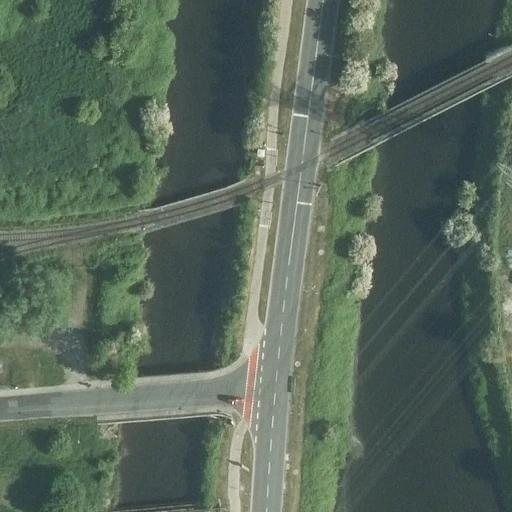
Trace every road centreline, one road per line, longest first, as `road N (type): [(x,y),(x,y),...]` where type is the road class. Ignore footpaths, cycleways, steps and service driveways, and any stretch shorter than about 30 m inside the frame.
road 1 (tertiary): [(324,0),(273,384)]
road 2 (unclassified): [(273,384),(0,412)]
road 3 (tertiary): [(273,384),(265,511)]
